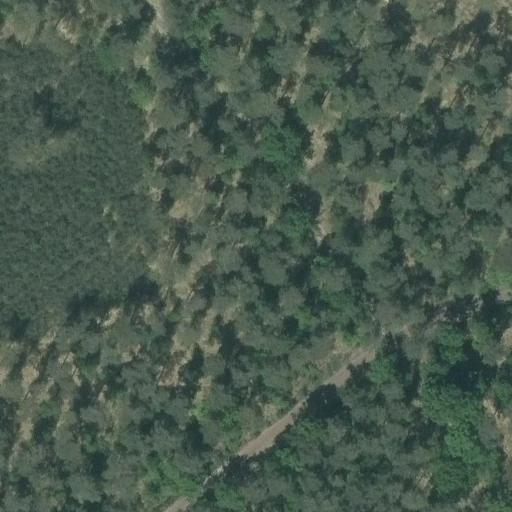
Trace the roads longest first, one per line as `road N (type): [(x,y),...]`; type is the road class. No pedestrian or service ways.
road 1 (track): [(141,0),(389,333)]
road 2 (track): [(389,333),(175,511)]
road 3 (track): [(491,511),(389,333)]
road 4 (track): [(511,288),(389,333)]
